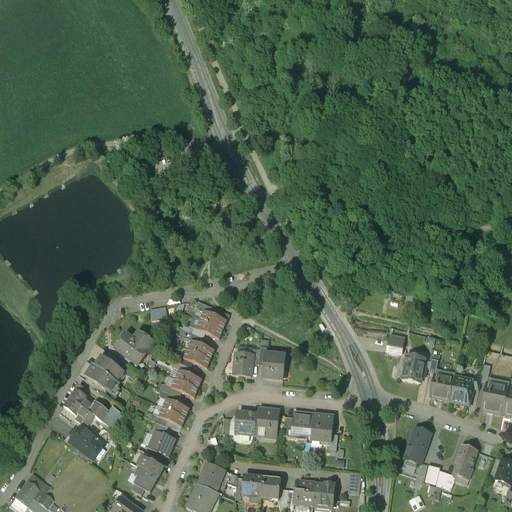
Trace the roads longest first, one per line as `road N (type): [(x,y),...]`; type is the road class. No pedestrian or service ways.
road 1 (residential): [(0,491),(18,475),(103,318),(139,300),(300,268)]
road 2 (tertiary): [(171,0),(224,138),(300,268)]
road 3 (track): [(202,146),(102,141),(55,154),(0,185)]
road 4 (tertiary): [(300,268),(349,340),(373,401)]
road 5 (residential): [(373,401),(259,393),(227,399)]
road 6 (residential): [(511,436),(373,401)]
road 7 (residential): [(191,445),(238,464),(316,473)]
